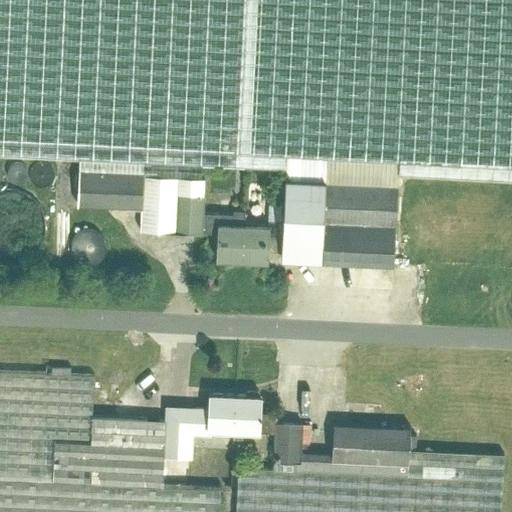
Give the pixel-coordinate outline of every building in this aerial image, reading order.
[(511,0),(0,0),(0,151),(79,155),(79,170),(77,194),(77,203),(141,206),(143,173),(200,176),(200,175),(201,162),(246,163),(247,163),(285,165),(282,218),(269,218),(269,224),(268,249),(282,250),(281,257),(393,262),(398,169),(511,175),(511,0)] [(141,206),(140,229),(202,231),(202,230),(218,231),(216,257),(242,258),(243,223),(244,223),(245,209),(233,209),(233,213),(203,211),(204,175),(200,175),(200,176),(143,173),(141,206)] [(243,223),(242,258),(267,260),(268,249),(269,224),(244,223),(243,223)] [(94,373),(71,372),(46,371),(0,369),(0,511),(218,511),(219,487),(189,485),(162,484),(51,479),(52,476),(53,437),(90,439),(91,415),(94,373)] [(235,393),(233,430),(233,437),(243,437),(243,430),(258,431),(258,430),(274,431),(272,460),(300,461),(300,449),(302,422),(274,421),(275,412),(259,411),(260,395),(258,395),(258,390),(246,390),(246,394),(235,393)] [(209,433),(209,429),(233,430),(235,393),(209,392),(209,407),(191,406),(191,417),(165,416),(165,418),(163,454),(190,455),(191,432),(209,433)] [(163,454),(165,418),(91,415),(90,439),(53,437),(52,476),(51,479),(162,484),(163,454)] [(410,425),(333,421),(332,451),(415,455),(416,448),(417,434),(410,434),(410,425)] [(415,455),(332,451),(300,449),(300,461),(299,468),(240,465),(237,511),(501,511),(504,452),(428,448),(416,448),(415,455)]
